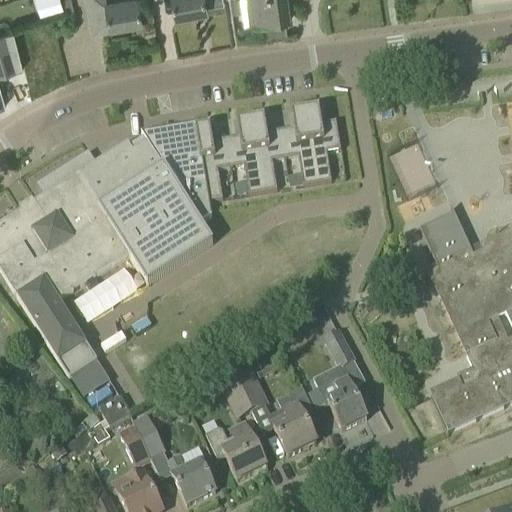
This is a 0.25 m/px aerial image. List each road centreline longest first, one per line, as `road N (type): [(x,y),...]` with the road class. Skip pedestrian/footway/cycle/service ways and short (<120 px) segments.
road 1 (residential): [(0,147),(65,109),(125,87),(511,29)]
road 2 (residential): [(245,511),(349,458),(384,458)]
